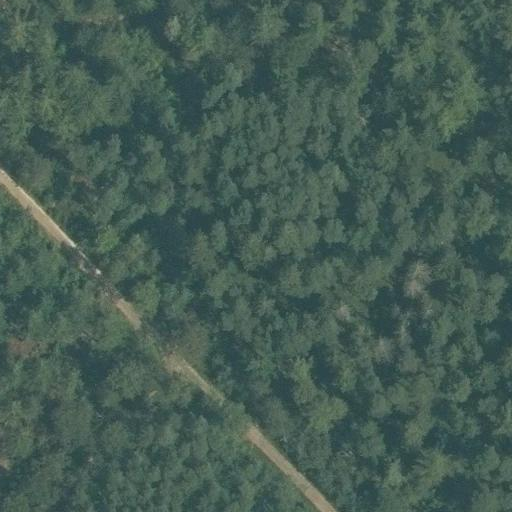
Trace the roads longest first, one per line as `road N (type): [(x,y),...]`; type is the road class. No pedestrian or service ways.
road 1 (track): [(0,177),(183,366)]
road 2 (track): [(39,511),(183,366)]
road 3 (track): [(183,366),(324,511)]
